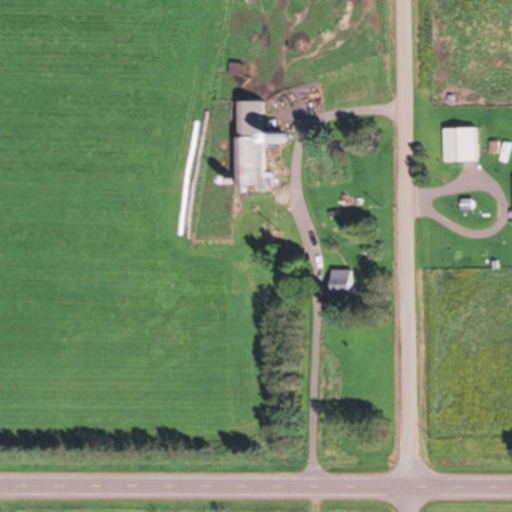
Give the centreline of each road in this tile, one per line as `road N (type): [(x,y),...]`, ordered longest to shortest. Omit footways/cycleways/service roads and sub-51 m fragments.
road 1 (residential): [(409,511),(405,0)]
road 2 (primary): [(511,492),(0,491)]
